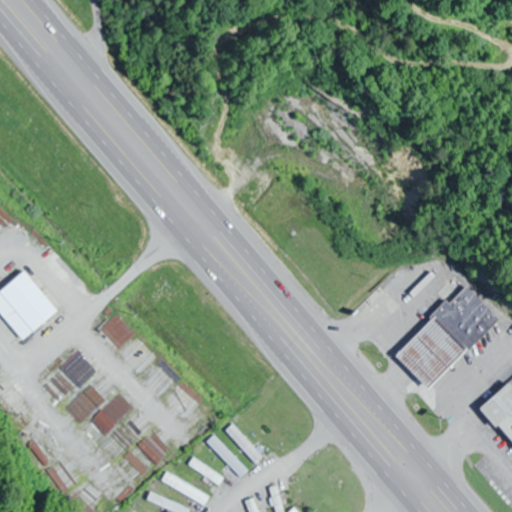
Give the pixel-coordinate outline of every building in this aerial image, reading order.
[(0,235),(12,222),(0,210),(0,235)] [(0,294),(33,334),(59,313),(26,273),(0,294)] [(432,392),(504,320),(461,276),(443,294),(452,304),(398,357),(432,392)] [(511,385),(487,406),(511,437),(511,385)] [(264,458),(235,425),(227,432),(257,465),(264,458)] [(56,448),(40,426),(22,440),(38,461),(56,448)] [(119,464),(137,446),(118,426),(99,445),(119,464)] [(249,472),(215,437),(208,444),(243,478),(249,472)] [(189,468),(221,486),(226,478),(194,460),(189,468)] [(48,473),(65,495),(81,483),(64,461),(48,473)] [(211,499),(168,473),(163,482),(206,508),(211,499)] [(269,490),(276,511),(285,511),(277,488),(269,490)] [(190,511),(191,510),(152,493),(148,501),(172,511),(190,511)] [(246,502),(250,511),(259,511),(254,499),(246,502)]
